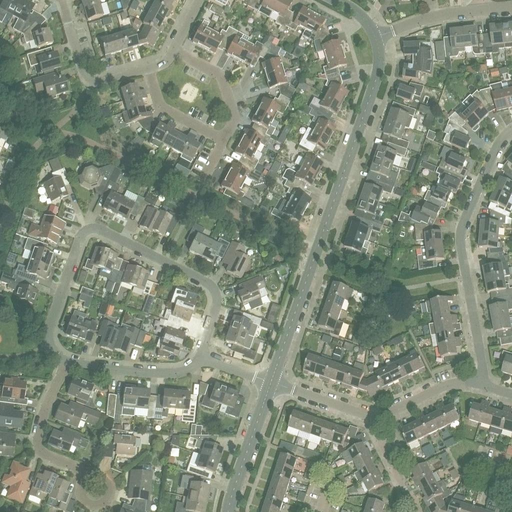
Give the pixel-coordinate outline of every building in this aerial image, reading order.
[(12,16),(21,1),(19,0),(5,0),(2,6),(0,5),(0,22),(1,23),(7,13),(12,16)] [(81,11),(99,5),(97,0),(80,0),(82,6),(80,6),(81,11)] [(128,0),(119,0),(123,11),(125,10),(129,3),(128,0)] [(170,7),(173,1),(170,0),(155,0),(154,4),(170,13),(173,9),(170,7)] [(252,9),(257,0),(244,0),(243,4),(252,9)] [(272,13),(278,0),(264,0),(263,2),(259,0),(257,0),(252,9),(258,12),(261,7),(272,13)] [(286,0),(278,0),(272,13),(279,17),(274,24),(281,27),(279,31),(282,33),(285,27),(291,17),(285,14),(291,3),(286,0)] [(23,35),(34,23),(27,19),(33,7),(21,1),(12,16),(18,19),(13,29),(23,35)] [(168,17),(170,13),(154,4),(148,14),(163,22),(166,16),(168,17)] [(99,5),(81,11),(83,15),(85,15),(87,21),(103,17),(99,5)] [(223,11),(212,5),(209,11),(220,17),(223,11)] [(291,17),(285,27),(295,32),(298,27),(305,31),(313,14),(302,8),(296,20),(291,17)] [(159,28),(163,22),(148,14),(143,25),(145,26),(145,25),(159,33),(162,29),(159,28)] [(328,37),(326,32),(322,33),(318,31),(324,20),(313,14),(305,31),(302,36),(313,42),(313,41),(328,37)] [(206,29),(209,24),(203,21),(192,42),(203,48),(212,32),(206,29)] [(511,21),(511,22),(507,22),(504,24),(505,26),(503,26),(505,49),(511,48),(511,21)] [(34,23),(23,35),(25,44),(34,41),(37,48),(53,44),(49,30),(37,34),(36,31),(40,27),(35,23),(34,23)] [(152,47),(159,33),(145,25),(145,26),(140,35),(135,37),(138,47),(147,44),(152,47)] [(471,48),(472,52),(472,53),(473,54),(474,55),(475,56),(476,56),(486,55),(484,40),(477,41),(476,29),(475,29),(474,26),(469,27),(469,29),(463,30),(465,49),(471,48)] [(505,49),(503,26),(490,27),(491,40),(484,40),(486,55),(493,54),(499,54),(499,50),(505,49)] [(228,41),(233,30),(228,27),(226,33),(222,31),(219,36),(212,32),(203,48),(214,54),(221,41),(226,44),(228,41)] [(463,30),(457,30),(456,28),(451,29),(451,31),(450,31),(451,44),(444,44),(446,59),(456,58),(457,58),(458,57),(458,56),(459,55),(459,54),(459,53),(465,53),(465,49),(463,30)] [(260,32),(255,29),(251,35),(257,38),(260,32)] [(227,54),(238,60),(246,44),(241,41),(243,36),(233,30),(228,41),(232,43),(227,54)] [(135,37),(133,31),(122,34),(127,52),(132,51),(131,49),(138,47),(135,37)] [(123,54),(127,52),(122,34),(111,38),(116,53),(122,51),(123,54)] [(325,59),(342,54),(339,42),(330,44),(328,37),(313,41),(313,42),(316,53),(323,51),(325,59)] [(109,55),(116,53),(111,38),(100,41),(105,59),(110,58),(109,55)] [(260,58),(265,47),(256,42),(253,48),(246,44),(238,60),(249,66),(255,55),(260,58)] [(283,72),(278,54),(280,49),(276,47),(271,44),(269,49),(265,47),(260,58),(265,60),(268,54),(272,56),(273,58),(269,59),(270,63),(262,65),(265,77),(283,72)] [(426,50),(426,51),(420,52),(420,44),(404,44),(404,57),(412,57),(412,62),(414,62),(432,63),(431,50),(426,50)] [(41,51),(26,56),(30,68),(39,65),(42,73),(60,68),(56,54),(43,58),(41,51)] [(326,80),(340,76),(338,71),(335,72),(334,69),(346,66),(342,54),(325,59),(327,66),(323,68),(325,76),(323,77),(322,74),(319,75),(320,79),(326,80)] [(431,75),(432,63),(414,62),(413,68),(405,66),(403,79),(419,81),(420,73),(426,74),(426,75),(431,75)] [(269,89),(278,87),(280,95),(277,100),(288,106),(290,101),(290,100),(295,91),(288,87),(289,85),(287,84),(283,72),(265,77),(269,89)] [(56,73),(33,80),(36,92),(45,90),(48,98),(67,92),(63,78),(58,80),(56,73)] [(325,96),(342,104),(348,93),(336,87),(337,85),(342,84),(340,76),(326,80),(327,82),(325,86),(329,89),(325,96)] [(401,86),(396,98),(411,103),(414,96),(420,98),(424,87),(410,84),(409,89),(401,86)] [(124,101),(145,95),(144,91),(138,93),(136,85),(121,90),(124,101)] [(23,86),(18,88),(21,97),(26,95),(23,86)] [(508,110),(504,92),(493,95),(491,89),(480,92),(486,103),(494,101),(497,113),(508,110)] [(462,105),(467,110),(480,123),(489,115),(480,106),(484,102),(477,91),(471,97),(470,97),(462,105)] [(128,112),(143,108),(141,101),(147,99),(145,95),(124,101),(128,112)] [(336,115),(342,104),(325,96),(322,103),(313,98),(308,108),(311,109),(322,115),(325,109),(336,115)] [(288,106),(277,100),(274,106),(263,100),(257,111),(274,119),(277,113),(283,115),(288,106)] [(436,111),(441,115),(448,120),(452,116),(443,109),(444,106),(439,104),(436,111)] [(405,128),(409,130),(416,111),(404,107),(402,114),(392,110),(388,123),(405,128)] [(436,109),(430,107),(427,114),(433,116),(436,109)] [(151,113),(145,115),(143,108),(128,112),(123,114),(126,125),(131,124),(137,122),(144,131),(154,123),(152,117),(151,113)] [(325,116),(322,115),(311,109),(308,115),(314,118),(311,122),(317,124),(313,131),(329,140),(335,129),(322,122),(325,116)] [(477,127),(480,123),(467,110),(459,117),(455,113),(448,120),(450,121),(460,128),(463,122),(472,131),(473,132),(475,132),(478,129),(478,128),(477,127)] [(270,126),(274,119),(257,111),(251,122),(263,128),(260,133),(270,138),(275,129),(270,126)] [(466,152),(471,141),(466,138),(468,133),(460,128),(450,121),(447,126),(452,128),(449,135),(447,135),(444,142),(451,146),(466,152)] [(149,143),(159,149),(162,144),(172,125),(168,123),(166,128),(159,124),(158,125),(154,123),(144,131),(153,135),(151,139),(149,143)] [(401,141),(405,128),(388,123),(384,135),(393,138),(391,145),(393,146),(407,150),(409,144),(401,141)] [(172,150),(179,135),(173,132),(176,127),(172,125),(162,144),(172,150)] [(0,153),(2,149),(0,148),(0,139),(6,142),(9,135),(0,127),(0,153)] [(329,140),(313,131),(308,129),(299,145),(309,150),(312,145),(323,151),(329,140)] [(270,138),(260,133),(257,137),(246,131),(240,143),(257,151),(260,144),(266,147),(270,138)] [(278,138),(284,141),(287,136),(281,133),(278,138)] [(182,155),(192,136),(189,134),(186,139),(179,135),(172,150),(182,155)] [(192,136),(182,155),(192,161),(200,146),(193,143),(196,137),(192,136)] [(253,158),(257,151),(240,143),(234,154),(246,160),(243,165),(246,166),(247,166),(254,170),(259,161),(253,158)] [(312,152),(309,150),(299,145),(296,151),(301,153),(299,157),(304,160),(301,167),(317,176),(323,165),(309,158),(312,152)] [(405,157),(407,150),(393,146),(391,152),(379,148),(375,160),(393,167),(397,155),(405,157)] [(466,161),(452,155),(449,162),(443,159),(438,168),(451,174),(455,176),(457,171),(461,173),(466,161)] [(50,162),(48,162),(53,174),(62,170),(57,159),(50,162)] [(391,173),(393,167),(375,160),(371,173),(382,177),(380,183),(389,187),(394,188),(398,176),(391,173)] [(274,162),(270,172),(275,174),(277,171),(280,165),(274,162)] [(247,166),(246,166),(244,171),(233,165),(227,176),(243,185),(247,178),(257,183),(262,174),(254,170),(247,166)] [(106,187),(108,182),(115,168),(111,166),(99,170),(91,166),(83,169),(79,177),(82,185),(89,189),(98,186),(99,184),(106,187)] [(414,174),(416,168),(410,166),(408,172),(414,174)] [(311,187),(317,176),(301,167),(297,174),(289,170),(286,171),(282,178),(286,181),(297,186),(300,181),(311,187)] [(181,174),(184,176),(187,177),(187,176),(190,171),(184,168),(181,174)] [(451,174),(438,168),(436,174),(440,175),(438,179),(444,182),(441,189),(452,194),(456,195),(461,184),(453,180),(455,176),(451,174)] [(54,180),(45,184),(52,202),(67,196),(62,183),(68,181),(64,169),(62,170),(53,174),(51,174),(54,180)] [(239,192),(243,185),(227,176),(221,187),(232,193),(229,198),(240,203),(245,195),(239,192)] [(511,181),(511,184),(500,179),(495,191),(511,198),(511,195),(511,181)] [(300,188),(297,186),(286,181),(284,186),(289,189),(287,193),(292,196),(288,203),(304,212),(310,200),(297,193),(300,188)] [(114,215),(122,198),(116,195),(120,187),(108,182),(106,187),(102,194),(108,197),(103,209),(114,215)] [(389,187),(380,183),(378,183),(375,189),(366,186),(362,198),(379,204),(383,192),(387,193),(389,187)] [(452,194),(441,189),(437,187),(434,194),(428,192),(424,201),(427,202),(437,206),(441,208),(443,203),(447,205),(452,194)] [(410,188),(408,194),(416,197),(418,191),(410,188)] [(511,205),(508,204),(511,198),(495,191),(490,203),(501,207),(498,214),(509,219),(511,211),(511,205)] [(161,210),(151,205),(154,199),(147,195),(144,200),(138,212),(145,216),(139,227),(150,232),(160,213),(161,210)] [(138,212),(144,200),(138,196),(134,204),(122,198),(114,215),(126,220),(132,209),(138,212)] [(376,210),(379,204),(362,198),(357,210),(367,214),(365,220),(367,221),(382,226),(384,220),(379,218),(381,212),(376,210)] [(410,224),(414,225),(428,226),(430,220),(435,223),(440,211),(439,211),(441,208),(437,206),(427,202),(423,210),(417,208),(410,224)] [(298,223),(304,212),(288,203),(285,210),(279,207),(277,211),(274,209),(271,215),(284,222),(287,217),(298,223)] [(51,206),(48,214),(56,217),(58,208),(51,206)] [(35,212),(25,208),(22,216),(33,220),(35,212)] [(509,219),(498,214),(491,211),(490,223),(481,222),(480,235),(498,237),(499,224),(508,225),(509,219)] [(160,213),(150,232),(150,233),(151,230),(162,236),(168,225),(175,228),(180,217),(169,212),(167,216),(160,213)] [(29,235),(38,238),(55,244),(57,237),(59,238),(61,231),(60,230),(62,223),(45,217),(41,229),(32,226),(29,235)] [(367,221),(365,228),(353,224),(349,236),(365,242),(368,243),(372,231),(381,234),(383,227),(382,226),(367,221)] [(200,257),(208,241),(201,237),(205,230),(194,225),(188,238),(194,241),(189,252),(200,257)] [(426,248),(443,247),(441,233),(429,234),(428,226),(414,225),(416,242),(425,241),(426,248)] [(498,243),(498,237),(480,235),(479,248),(492,249),(491,253),(487,254),(488,260),(494,259),(504,257),(502,243),(498,243)] [(363,249),(365,242),(349,236),(348,239),(346,239),(344,239),(342,245),(343,247),(345,247),(344,248),(357,252),(354,259),(368,264),(371,257),(366,255),(368,250),(363,249)] [(54,257),(52,257),(53,255),(35,249),(37,242),(27,239),(24,250),(32,253),(29,261),(49,267),(50,264),(51,264),(53,263),(55,259),(54,257)] [(208,241),(200,257),(212,263),(217,253),(223,256),(229,244),(219,239),(216,245),(208,241)] [(232,243),(226,256),(233,259),(226,272),(240,279),(249,261),(240,257),(244,249),(232,243)] [(421,249),(422,256),(418,257),(419,271),(433,269),(432,262),(444,260),(443,247),(426,248),(421,249)] [(101,269),(107,250),(104,249),(103,251),(96,248),(91,261),(87,260),(84,269),(92,271),(93,267),(101,269)] [(115,284),(119,272),(113,270),(117,256),(110,253),(111,251),(107,250),(101,269),(107,271),(106,273),(107,275),(110,276),(108,282),(115,284)] [(485,281),(504,278),(503,270),(508,269),(508,264),(509,264),(508,256),(504,257),(494,259),(495,266),(483,268),(485,281)] [(27,268),(18,265),(14,277),(24,280),(27,273),(44,280),(45,278),(46,279),(48,278),(50,273),(49,271),(48,271),(49,267),(29,261),(27,268)] [(132,287),(139,268),(136,267),(135,269),(127,266),(125,274),(119,272),(115,284),(109,298),(115,300),(116,295),(117,296),(121,283),(132,287)] [(142,269),(139,268),(132,287),(143,291),(142,293),(148,295),(152,284),(147,281),(149,274),(141,271),(142,269)] [(16,292),(14,298),(34,305),(38,292),(24,288),(27,281),(24,280),(14,277),(12,276),(3,273),(0,281),(0,282),(8,285),(7,288),(16,292)] [(237,294),(238,296),(237,297),(236,299),(238,304),(240,305),(241,304),(242,306),(248,304),(251,310),(262,306),(259,299),(260,299),(259,299),(267,296),(264,289),(265,289),(260,277),(246,283),(249,289),(237,294)] [(501,298),(511,296),(511,289),(510,289),(509,285),(505,286),(504,278),(485,281),(488,294),(500,291),(501,298)] [(148,295),(154,298),(159,286),(152,284),(148,295)] [(354,291),(349,289),(334,284),(331,290),(329,290),(327,294),(345,300),(350,302),(354,291)] [(196,301),(186,297),(188,291),(176,287),(171,304),(176,306),(195,313),(196,309),(194,308),(196,301)] [(80,294),(81,294),(92,298),(94,292),(82,288),(80,294)] [(92,298),(81,294),(79,301),(85,303),(83,308),(88,310),(92,298)] [(341,311),(345,300),(327,294),(326,299),(328,299),(326,306),(341,311)] [(148,295),(145,304),(152,306),(154,298),(148,295)] [(492,320),(509,317),(508,311),(511,310),(511,296),(501,298),(500,299),(502,306),(490,308),(492,320)] [(433,313),(449,310),(448,303),(453,302),(453,298),(425,303),(427,314),(433,313)] [(370,299),(367,308),(373,310),(376,301),(370,299)] [(102,302),(98,314),(104,316),(109,304),(102,302)] [(194,316),(195,313),(176,306),(173,312),(167,310),(164,319),(168,321),(167,322),(179,326),(181,320),(189,323),(191,315),(194,316)] [(338,322),(341,311),(326,306),(324,312),(322,311),(320,316),(338,322)] [(367,308),(364,316),(370,318),(373,310),(367,308)] [(435,324),(457,320),(456,316),(450,317),(449,310),(433,313),(435,324)] [(279,315),(270,312),(266,322),(268,323),(275,325),(279,315)] [(233,318),(229,330),(247,336),(253,338),(257,326),(259,327),(261,320),(247,315),(245,322),(233,318)] [(344,324),(338,322),(320,316),(318,320),(321,321),(319,328),(331,332),(330,335),(339,338),(344,324)] [(511,316),(509,317),(492,320),(495,333),(506,331),(508,338),(511,337),(511,316)] [(78,340),(84,322),(72,317),(66,335),(78,340)] [(431,337),(437,336),(453,333),(452,326),(457,324),(457,320),(435,324),(429,325),(431,337)] [(121,327),(113,325),(103,321),(98,333),(104,335),(100,347),(113,352),(113,349),(121,327)] [(90,344),(96,326),(97,323),(93,322),(92,324),(84,322),(78,340),(90,344)] [(177,332),(179,326),(167,322),(165,328),(163,327),(160,338),(164,340),(183,346),(184,343),(182,342),(185,335),(177,332)] [(140,331),(129,328),(121,325),(121,327),(113,349),(125,353),(129,341),(135,343),(140,331)] [(229,330),(225,342),(233,345),(237,346),(234,353),(244,356),(243,358),(253,361),(256,353),(249,350),(250,346),(253,338),(247,336),(229,330)] [(140,331),(135,343),(142,345),(146,333),(140,331)] [(439,347),(461,343),(460,339),(454,340),(453,333),(437,336),(439,347)] [(511,337),(508,338),(500,339),(501,347),(511,344),(511,337)] [(182,350),(183,346),(164,340),(161,349),(159,348),(157,352),(157,357),(168,358),(170,354),(177,356),(180,349),(182,350)] [(461,343),(439,347),(441,358),(457,356),(456,348),(462,347),(461,343)] [(511,375),(511,354),(503,352),(501,361),(505,362),(502,373),(511,375)] [(407,359),(414,374),(420,371),(421,373),(425,371),(417,354),(407,359)] [(315,375),(320,360),(309,356),(303,374),(307,375),(308,373),(315,375)] [(325,381),(331,363),(332,359),(321,356),(320,360),(315,375),(321,377),(320,380),(325,381)] [(408,377),(414,374),(407,359),(396,364),(405,381),(409,379),(408,377)] [(336,382),(342,367),(331,363),(325,381),(329,383),(330,380),(336,382)] [(400,383),(405,381),(396,364),(386,369),(393,384),(399,381),(400,383)] [(346,389),(352,371),(342,367),(336,382),(343,385),(342,387),(346,389)] [(387,387),(393,384),(386,369),(375,374),(376,377),(377,377),(384,391),(388,389),(387,387)] [(362,380),(364,375),(352,371),(346,389),(351,390),(352,388),(359,390),(359,389),(358,389),(362,380)] [(370,398),(384,391),(377,377),(376,377),(367,382),(362,380),(358,389),(359,389),(367,392),(370,398)] [(23,400),(25,384),(18,383),(19,380),(4,378),(4,385),(3,385),(2,395),(0,395),(0,402),(16,405),(16,399),(23,400)] [(86,403),(87,402),(92,387),(74,380),(68,395),(77,398),(76,402),(85,406),(84,408),(93,411),(95,406),(86,403)] [(221,406),(227,389),(215,385),(211,396),(205,394),(201,406),(213,410),(215,403),(221,406)] [(135,409),(137,390),(124,389),(123,401),(116,401),(114,415),(121,416),(122,408),(135,409)] [(219,412),(225,414),(238,419),(241,409),(234,406),(239,393),(227,389),(221,406),(219,412)] [(154,419),(155,405),(148,404),(150,392),(137,390),(135,409),(147,410),(147,418),(154,419)] [(190,394),(189,394),(189,392),(188,391),(182,390),(181,391),(180,393),(177,393),(175,410),(182,411),(181,422),(194,423),(195,407),(188,407),(190,394)] [(175,410),(177,393),(164,391),(162,404),(156,403),(155,405),(154,419),(154,421),(161,422),(161,418),(167,419),(168,410),(175,410)] [(114,419),(114,415),(116,401),(116,396),(109,396),(107,417),(114,419)] [(480,424),(486,403),(483,401),(481,407),(473,405),(469,420),(480,424)] [(491,427),(496,412),(489,410),(490,404),(486,403),(480,424),(491,427)] [(439,406),(449,426),(459,421),(452,406),(445,409),(443,404),(439,406)] [(0,405),(0,425),(19,428),(21,414),(9,413),(10,406),(0,405)] [(93,411),(84,408),(78,406),(76,412),(60,406),(55,420),(77,428),(80,420),(95,426),(100,414),(93,411)] [(438,431),(449,426),(439,406),(435,408),(438,413),(431,416),(438,431)] [(502,431),(508,409),(504,408),(503,414),(496,412),(491,427),(502,431)] [(511,433),(511,416),(511,411),(511,410),(508,409),(502,431),(511,433)] [(300,432),(305,416),(299,414),(299,412),(295,410),(288,428),(300,432)] [(438,431),(431,416),(425,419),(422,414),(418,416),(428,436),(438,431)] [(310,435),(317,418),(312,416),(311,419),(305,416),(300,432),(310,435)] [(418,441),(428,436),(418,416),(415,418),(417,423),(411,426),(418,441)] [(321,439),(326,424),(320,422),(321,419),(317,418),(310,435),(321,439)] [(332,443),(338,425),(334,424),(333,426),(326,424),(321,439),(332,443)] [(418,441),(411,426),(404,429),(402,424),(398,426),(407,446),(418,441)] [(355,438),(347,435),(348,432),(342,429),(343,427),(338,425),(332,443),(347,448),(351,443),(355,438)] [(124,432),(115,431),(111,430),(108,439),(114,440),(113,446),(116,446),(115,454),(134,456),(135,447),(135,439),(124,438),(124,432)] [(54,433),(49,446),(67,453),(70,444),(77,447),(81,437),(69,432),(67,438),(54,433)] [(201,456),(218,462),(223,450),(211,446),(214,436),(194,436),(190,436),(189,436),(189,439),(197,441),(195,448),(202,451),(201,456)] [(354,462),(370,454),(368,449),(366,451),(363,444),(359,446),(355,438),(351,443),(347,448),(354,462)] [(0,455),(11,457),(13,442),(0,440),(0,455)] [(422,449),(427,459),(435,455),(430,445),(422,449)] [(292,453),(303,456),(305,450),(294,447),(292,453)] [(278,466),(293,471),(297,460),(279,454),(278,459),(280,460),(278,466)] [(359,472),(373,465),(370,459),(372,458),(370,454),(354,462),(359,472)] [(214,474),(218,462),(201,456),(196,468),(189,465),(186,472),(200,477),(202,470),(214,474)] [(5,475),(1,483),(10,487),(6,498),(22,504),(29,488),(24,486),(29,471),(24,469),(23,467),(15,463),(12,471),(9,473),(8,476),(5,475)] [(415,483),(431,475),(426,464),(412,472),(415,478),(413,479),(415,483)] [(364,482),(380,474),(378,470),(376,471),(373,465),(359,472),(354,474),(359,485),(364,482)] [(151,474),(152,467),(142,466),(142,473),(132,471),(129,499),(134,500),(134,502),(132,507),(135,508),(143,511),(144,511),(146,501),(148,501),(151,474)] [(290,482),(293,471),(278,466),(276,472),(273,471),(272,476),(290,482)] [(35,480),(34,483),(29,496),(41,501),(44,494),(50,496),(49,498),(49,499),(57,478),(45,473),(41,483),(35,480)] [(371,496),(377,496),(375,490),(383,486),(380,479),(383,478),(380,474),(364,482),(371,496)] [(423,492),(437,485),(431,475),(415,483),(417,488),(419,486),(423,492)] [(188,498),(206,501),(209,488),(195,485),(196,479),(182,476),(180,488),(189,490),(188,498)] [(286,493),(290,482),(272,476),(270,480),(273,481),(271,488),(286,493)] [(65,511),(71,497),(65,495),(68,485),(57,480),(57,478),(49,499),(55,501),(52,507),(63,511),(65,511)] [(426,504),(448,492),(442,482),(437,485),(423,492),(426,498),(423,499),(426,504)] [(283,504),(286,493),(271,488),(269,494),(266,493),(265,498),(283,504)] [(449,511),(450,508),(450,507),(445,506),(442,500),(447,498),(447,497),(452,494),(450,491),(448,492),(426,504),(430,511),(449,511)] [(366,511),(368,511),(383,511),(385,505),(375,502),(377,496),(371,496),(366,511)] [(204,511),(206,501),(188,498),(187,505),(177,503),(174,511),(204,511)] [(271,511),(279,511),(283,504),(265,498),(263,502),(266,503),(264,509),(271,511)] [(461,511),(463,505),(452,502),(450,507),(450,508),(449,511),(461,511)]
